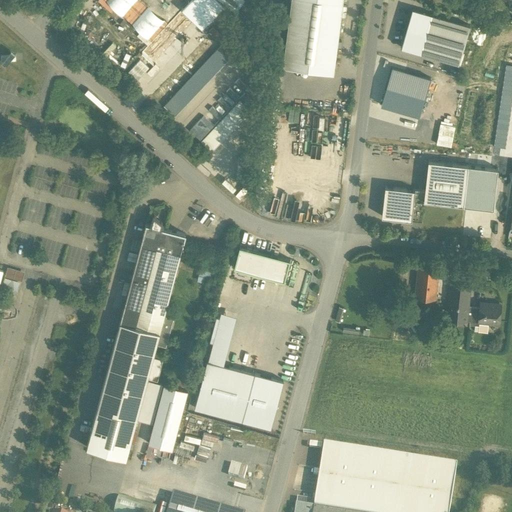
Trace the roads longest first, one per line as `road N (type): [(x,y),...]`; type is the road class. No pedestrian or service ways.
road 1 (residential): [(0,2),(249,222),(342,236)]
road 2 (residential): [(271,511),(342,236)]
road 3 (residential): [(342,236),(378,0)]
road 4 (residential): [(342,236),(511,256)]
